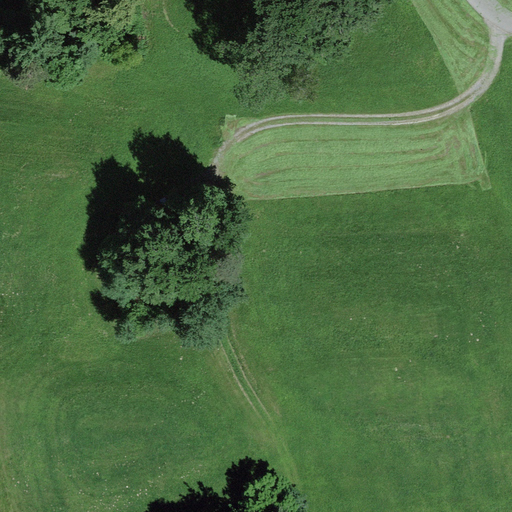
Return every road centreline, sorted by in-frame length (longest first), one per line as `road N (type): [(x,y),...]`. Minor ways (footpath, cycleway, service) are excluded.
road 1 (track): [(503,30),(497,66),(476,100),(437,113),(262,126),(242,136),(220,186),(228,239),(223,318),(231,345)]
road 2 (trunk): [(511,355),(0,447)]
